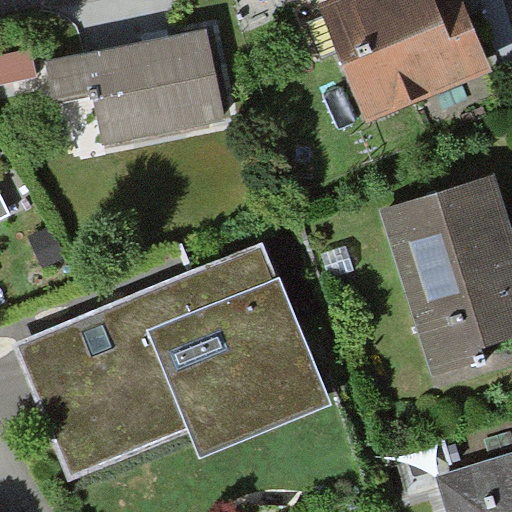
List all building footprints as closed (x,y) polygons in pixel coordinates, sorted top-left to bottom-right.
[(361,125),(482,81),(453,2),(452,0),(380,0),(323,21),(361,125)] [(101,152),(222,128),(204,41),(170,48),(46,72),(54,113),(92,106),(101,152)] [(437,374),(511,348),(511,236),(495,188),(385,226),(437,374)] [(273,281),(258,247),(168,286),(19,351),(74,476),(186,427),(147,336),(273,281)] [(199,456),(326,401),(273,281),(147,336),(186,427),(199,456)] [(511,511),(511,457),(444,478),(454,511),(511,511)]
